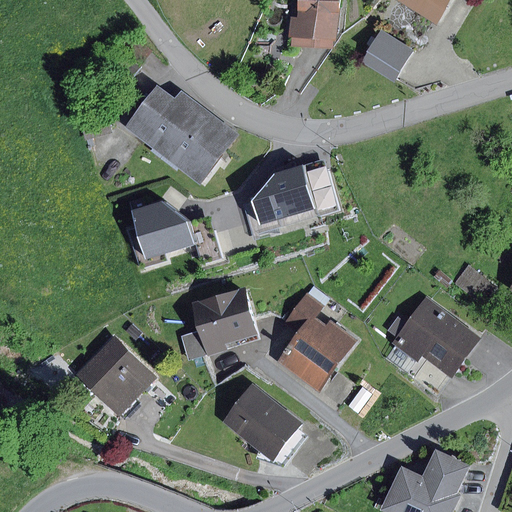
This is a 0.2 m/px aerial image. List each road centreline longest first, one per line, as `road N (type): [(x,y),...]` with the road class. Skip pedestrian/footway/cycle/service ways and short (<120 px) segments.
road 1 (residential): [(511,81),(362,128),(297,132),(263,122),(207,87),(136,0)]
road 2 (unclassified): [(267,511),(427,434)]
road 3 (unclassified): [(32,511),(60,493),(96,484),(187,511)]
